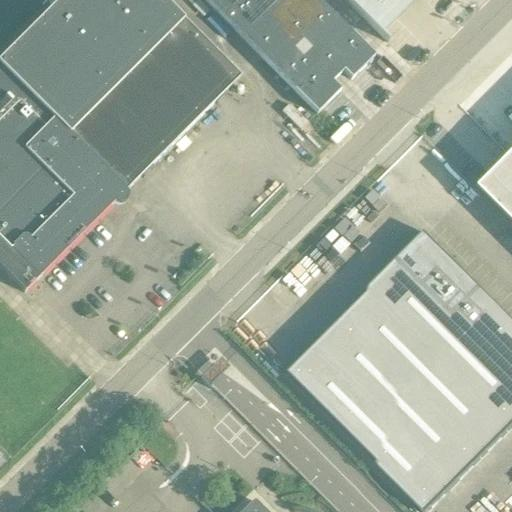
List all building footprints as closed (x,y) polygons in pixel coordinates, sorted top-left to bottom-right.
[(161,0),(61,0),(0,61),(0,81),(124,206),(125,205),(126,204),(127,203),(127,202),(128,201),(128,199),(128,198),(128,197),(127,195),(127,194),(126,194),(126,193),(240,79),(240,78),(161,0)] [(201,0),(315,114),(338,92),(331,84),(343,73),(350,80),(373,58),(351,36),(314,0),(201,0)] [(342,0),(374,32),(406,0),(342,0)] [(0,81),(0,270),(24,294),(38,281),(115,204),(116,205),(117,206),(118,206),(119,206),(120,207),(121,206),(123,206),(124,206),(0,81)] [(511,160),(480,192),(511,224),(511,160)] [(511,321),(425,235),(284,376),(419,511),(430,511),(511,430),(511,321)] [(262,511),(253,503),(244,511),(262,511)]
